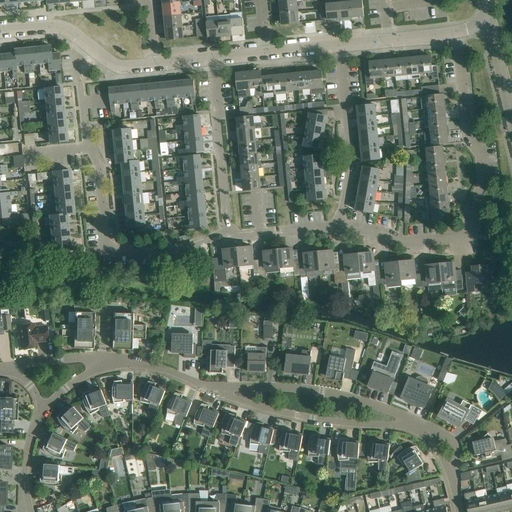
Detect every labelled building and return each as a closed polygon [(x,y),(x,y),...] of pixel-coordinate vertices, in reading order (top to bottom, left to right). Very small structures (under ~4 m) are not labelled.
[(362,1),(350,2),(352,18),(364,17),(362,1)] [(179,2),(163,4),(165,16),(181,14),(179,2)] [(297,2),(279,3),(280,14),(298,12),(297,2)] [(352,18),(350,2),(338,3),(340,19),(352,18)] [(340,19),(338,3),(326,4),(327,20),(340,19)] [(299,23),(298,12),(280,14),(282,25),(299,23)] [(182,26),(181,14),(165,16),(166,28),(182,26)] [(230,20),(232,36),(244,35),(243,19),(230,20)] [(230,20),(218,21),(220,37),(232,36),(230,20)] [(220,37),(218,21),(206,22),(208,38),(220,37)] [(183,39),(182,26),(166,28),(167,40),(183,39)] [(38,47),(40,64),(48,63),(49,71),(60,70),(58,53),(51,54),(50,46),(38,47)] [(40,64),(38,47),(27,48),(29,73),(33,72),(32,65),(40,64)] [(29,73),(27,48),(13,50),(14,54),(3,55),(4,71),(12,71),(13,79),(18,78),(16,66),(24,65),(25,73),(29,73)] [(430,56),(418,57),(420,73),(431,72),(432,80),(438,79),(437,65),(431,66),(430,56)] [(420,73),(418,57),(406,58),(408,75),(420,73)] [(406,58),(394,60),(396,76),(396,80),(408,79),(408,75),(406,58)] [(396,76),(394,60),(382,61),(384,77),(396,76)] [(384,77),(382,61),(370,62),(370,68),(364,69),(366,85),(373,85),(373,78),(384,77)] [(261,71),(248,72),(250,89),(255,88),(256,96),(262,96),(262,94),(263,94),(261,77),(261,71)] [(309,72),(311,89),(311,95),(325,94),(325,86),(324,86),(324,87),(323,87),(321,71),(309,72)] [(250,89),(248,72),(236,73),(238,90),(250,89)] [(309,72),(297,73),(299,90),(311,89),(309,72)] [(297,73),(285,75),(287,91),(299,90),(297,73)] [(285,75),(273,76),(275,92),(275,95),(287,94),(287,91),(285,75)] [(273,76),(261,77),(263,94),(275,92),(273,76)] [(193,80),(181,81),(182,97),(191,97),(192,105),(196,104),(193,80)] [(182,97),(181,81),(169,82),(171,107),(172,115),(177,114),(175,98),(182,97)] [(171,107),(169,82),(157,83),(159,100),(167,99),(168,107),(171,107)] [(159,100),(157,83),(145,85),(146,101),(155,100),(156,108),(160,108),(159,100)] [(145,85),(133,86),(135,110),(140,110),(139,102),(146,101),(145,85)] [(135,110),(133,86),(122,87),(123,104),(131,103),(132,111),(135,110)] [(422,91),(422,96),(440,94),(439,86),(421,88),(422,91)] [(45,100),(63,98),(62,87),(44,89),(45,100)] [(123,104),(122,87),(109,88),(111,113),(116,112),(116,104),(123,104)] [(428,109),(445,107),(443,95),(427,97),(428,109)] [(64,109),(63,98),(45,100),(46,111),(64,109)] [(396,114),(400,113),(399,100),(391,101),(391,108),(395,107),(396,114)] [(240,108),(240,115),(250,114),(252,114),(252,101),(250,102),(248,102),(246,107),(240,108)] [(358,118),(376,116),(375,105),(357,107),(358,118)] [(446,119),(445,107),(428,109),(430,121),(446,119)] [(64,109),(46,111),(47,122),(65,120),(64,109)] [(309,114),(307,125),(325,128),(327,117),(309,114)] [(177,130),(201,128),(200,115),(190,116),(183,117),(184,125),(176,126),(177,130)] [(377,127),(376,116),(358,118),(359,129),(377,127)] [(238,131),(254,129),(261,129),(261,123),(254,124),(253,117),(236,118),(238,131)] [(446,119),(430,121),(431,132),(447,131),(446,119)] [(65,120),(47,122),(48,133),(66,131),(65,120)] [(148,138),(157,137),(155,120),(152,121),(153,132),(148,133),(148,138)] [(409,124),(409,123),(404,123),(405,135),(410,134),(410,136),(413,135),(411,123),(409,124)] [(325,128),(307,125),(305,136),(323,139),(325,128)] [(378,137),(377,127),(359,129),(360,139),(378,137)] [(201,128),(177,130),(177,134),(184,133),(185,142),(203,140),(201,128)] [(18,129),(14,129),(12,130),(13,141),(21,141),(21,135),(18,135),(18,129)] [(114,142),(132,140),(131,129),(113,131),(114,142)] [(256,141),(254,129),(238,131),(239,143),(256,141)] [(66,131),(48,133),(49,143),(67,141),(66,131)] [(447,131),(431,132),(432,145),(448,143),(447,131)] [(25,146),(35,145),(33,135),(24,136),(25,146)] [(323,139),(305,136),(303,146),(321,149),(323,139)] [(158,148),(157,137),(148,138),(149,140),(153,140),(154,149),(158,148)] [(379,148),(378,137),(360,139),(361,150),(379,148)] [(132,140),(114,142),(115,152),(133,151),(132,140)] [(203,140),(185,142),(186,149),(178,150),(179,154),(204,152),(203,140)] [(257,153),(256,141),(239,143),(240,155),(257,153)] [(427,161),(444,159),(443,147),(426,149),(427,161)] [(379,148),(361,150),(362,161),(380,159),(379,148)] [(133,151),(115,152),(117,164),(122,163),(121,163),(134,161),(133,151)] [(257,153),(240,155),(241,167),(258,165),(261,165),(260,159),(257,159),(257,153)] [(23,155),(17,156),(13,156),(14,168),(24,167),(23,155)] [(184,169),(201,167),(200,155),(175,158),(176,162),(183,161),(184,169)] [(305,169),(323,167),(322,155),(304,157),(305,169)] [(445,171),(444,159),(427,161),(428,173),(445,171)] [(139,160),(134,161),(121,163),(122,163),(123,174),(140,172),(139,160)] [(259,177),(258,165),(241,167),(242,179),(259,177)] [(185,177),(177,178),(171,178),(172,182),(178,182),(202,179),(201,167),(184,169),(185,177)] [(324,178),(323,167),(305,169),(306,180),(324,178)] [(361,178),(379,181),(381,170),(363,167),(361,178)] [(53,184),(71,182),(70,170),(52,172),(53,184)] [(446,183),(445,171),(428,173),(430,185),(446,183)] [(140,172),(123,174),(124,184),(141,183),(140,172)] [(406,174),(406,187),(410,187),(414,186),(415,176),(411,176),(411,174),(406,174)] [(259,177),(242,179),(244,191),(260,189),(259,177)] [(325,188),(324,178),(306,180),(307,190),(325,188)] [(379,181),(361,178),(359,188),(377,191),(379,181)] [(204,191),(202,179),(178,182),(178,186),(186,185),(186,193),(204,191)] [(0,181),(0,194),(9,193),(9,189),(1,190),(0,181)] [(71,182),(53,184),(54,194),(72,192),(71,182)] [(141,183),(124,184),(125,195),(143,194),(141,183)] [(446,183),(430,185),(431,197),(447,195),(446,183)] [(406,187),(405,199),(410,199),(411,188),(414,189),(414,186),(410,187),(406,187)] [(325,188),(307,190),(308,201),(326,199),(325,188)] [(377,191),(359,188),(357,199),(375,202),(377,191)] [(204,191),(186,193),(187,201),(179,201),(180,206),(205,203),(204,191)] [(9,193),(0,194),(0,205),(11,204),(10,197),(18,196),(17,192),(9,193)] [(73,204),(72,192),(54,194),(56,205),(73,204)] [(143,194),(125,195),(126,206),(144,204),(143,194)] [(394,205),(402,207),(402,195),(399,194),(398,205),(394,205)] [(431,197),(431,198),(426,198),(427,209),(432,209),(449,207),(447,195),(431,197)] [(375,202),(357,199),(355,210),(373,213),(375,202)] [(205,203),(180,206),(180,209),(188,209),(189,217),(206,215),(205,203)] [(11,213),(11,204),(0,205),(0,218),(3,218),(4,226),(20,224),(19,212),(11,213)] [(74,214),(73,204),(56,205),(57,215),(57,216),(67,215),(74,214)] [(144,204),(126,206),(127,217),(145,215),(144,204)] [(402,207),(394,205),(393,216),(402,217),(402,207)] [(449,207),(432,209),(433,216),(429,216),(429,221),(450,219),(449,207)] [(57,216),(57,215),(49,216),(50,227),(68,225),(67,215),(57,216)] [(146,225),(145,215),(127,217),(128,228),(136,227),(137,234),(153,233),(152,224),(146,225)] [(206,215),(189,217),(189,224),(182,225),(183,230),(207,227),(206,215)] [(69,236),(68,225),(50,227),(51,238),(69,236)] [(70,247),(69,236),(51,238),(52,249),(70,247)] [(251,247),(237,248),(239,266),(252,265),(253,280),(261,279),(259,260),(253,261),(251,247)] [(239,266),(237,248),(223,250),(224,258),(212,259),(214,272),(226,271),(225,267),(239,266)] [(292,249),(277,250),(279,271),(279,272),(281,272),(294,270),(294,276),(300,275),(299,262),(298,255),(292,255),(292,249)] [(265,259),(259,260),(261,279),(267,279),(266,273),(279,272),(279,271),(277,250),(264,252),(265,259)] [(332,251),(318,252),(319,270),(320,278),(334,276),(334,282),(341,282),(339,264),(334,265),(332,251)] [(300,278),(307,277),(320,276),(319,270),(318,252),(304,253),(305,261),(299,262),(300,275),(300,278)] [(373,253),(358,254),(360,272),(368,271),(369,286),(382,285),(381,272),(375,273),(373,253)] [(345,263),(339,264),(341,282),(342,291),(348,291),(347,281),(361,279),(360,272),(358,254),(345,256),(345,263)] [(414,261),(400,262),(401,279),(415,278),(416,287),(422,286),(421,274),(415,275),(414,261)] [(401,279),(400,262),(386,264),(386,271),(381,272),(382,285),(389,284),(389,288),(402,286),(401,279)] [(442,289),(456,288),(456,290),(463,289),(461,270),(455,271),(454,263),(440,264),(441,281),(442,289)] [(441,281),(440,264),(426,266),(427,273),(421,274),(422,286),(428,286),(428,283),(441,281)] [(466,273),(467,283),(468,291),(481,290),(480,283),(488,282),(487,265),(472,267),(473,272),(466,273)] [(460,313),(464,318),(468,313),(464,309),(460,313)] [(41,311),(43,322),(50,321),(49,310),(41,311)] [(69,323),(69,330),(85,330),(86,324),(94,324),(94,312),(74,312),(74,323),(69,323)] [(134,313),(114,313),(114,325),(122,325),(122,331),(146,332),(146,325),(134,325),(134,313)] [(11,330),(9,316),(1,316),(3,330),(11,330)] [(48,341),(47,331),(47,326),(35,327),(34,324),(18,326),(21,349),(37,347),(36,341),(40,341),(40,342),(48,341)] [(273,339),(273,327),(264,326),(264,339),(273,339)] [(69,330),(61,330),(61,337),(74,337),(73,348),(93,349),(94,337),(85,337),(85,330),(69,330)] [(122,338),(114,337),(113,349),(133,350),(133,349),(138,349),(138,339),(146,339),(146,332),(122,331),(122,338)] [(368,334),(360,332),(358,340),(366,342),(368,334)] [(196,358),(196,348),(196,345),(192,344),(192,335),(174,335),(173,344),(170,344),(170,352),(184,352),(184,358),(196,358)] [(405,346),(403,353),(409,355),(411,348),(411,346),(406,344),(405,346)] [(208,364),(211,364),(210,373),(223,373),(223,366),(226,366),(226,368),(227,368),(227,367),(234,367),(235,357),(235,347),(227,346),(227,348),(219,347),(219,350),(211,350),(211,357),(209,357),(208,364)] [(266,372),(266,362),(266,347),(256,347),(256,354),(248,354),(248,372),(266,372)] [(325,370),(327,370),(326,376),(335,378),(335,380),(343,381),(345,370),(352,371),(356,350),(347,348),(345,358),(330,355),(329,363),(326,363),(325,370)] [(287,355),(286,363),(285,373),(295,374),(295,372),(299,373),(299,374),(309,375),(312,351),(302,350),(301,356),(287,355)] [(446,360),(438,379),(443,381),(451,362),(452,359),(447,357),(446,360)] [(388,394),(392,384),(396,373),(388,371),(386,376),(373,372),(368,386),(388,394)] [(402,397),(418,404),(424,406),(432,388),(426,385),(428,381),(418,376),(416,381),(410,379),(402,397)] [(114,403),(124,402),(124,399),(127,399),(127,401),(133,401),(133,393),(133,383),(126,383),(126,386),(122,386),(122,381),(114,382),(113,387),(112,392),(113,398),(114,403)] [(155,415),(162,399),(166,389),(159,387),(158,390),(155,388),(156,383),(149,381),(145,386),(143,391),(141,396),(141,401),(150,404),(148,412),(155,415)] [(507,395),(497,382),(490,388),(500,400),(507,395)] [(110,415),(104,398),(100,389),(94,391),(95,394),(92,395),(89,391),(83,394),(83,400),(85,405),(87,410),(90,415),(99,410),(103,418),(110,415)] [(182,427),(189,410),(192,401),(186,398),(185,401),(181,400),(183,395),(176,393),(172,397),(170,402),(168,407),(167,413),(177,415),(175,424),(182,427)] [(0,408),(18,410),(18,399),(10,398),(4,397),(4,398),(0,397),(0,408)] [(460,427),(465,418),(472,405),(463,400),(460,406),(448,399),(439,416),(460,427)] [(209,438),(216,421),(219,412),(213,409),(212,412),(208,411),(210,406),(202,404),(199,408),(196,413),(194,418),(194,424),(204,426),(201,435),(209,438)] [(67,431),(72,434),(78,426),(85,432),(91,427),(79,414),(78,413),(74,408),(72,406),(67,411),(69,413),(66,415),(62,412),(57,418),(60,423),(63,427),(67,431)] [(18,410),(0,408),(0,419),(1,420),(0,432),(12,433),(13,420),(17,421),(18,410)] [(236,447),(243,430),(247,421),(241,419),(239,421),(236,420),(237,415),(230,413),(226,418),(224,422),(222,428),(222,433),(231,436),(229,444),(236,447)] [(268,455),(272,438),(274,428),(267,426),(267,429),(263,429),(264,423),(256,423),(253,428),(251,435),(249,435),(248,441),(250,441),(250,444),(260,445),(259,453),(268,455)] [(280,449),(280,451),(289,452),(289,459),(298,461),(301,444),(303,434),(296,433),(295,436),(292,435),(292,430),(284,430),(282,436),(280,442),(278,442),(278,449),(280,449)] [(56,457),(62,458),(62,459),(66,449),(74,452),(77,445),(52,433),(49,439),(52,440),(50,443),(45,442),(43,449),(47,453),(51,455),(56,457)] [(488,433),(479,440),(472,442),(475,455),(474,455),(482,454),(483,458),(482,459),(483,459),(501,455),(502,461),(511,458),(511,447),(511,444),(507,445),(505,439),(494,441),(488,433)] [(309,444),(308,449),(308,456),(318,456),(318,464),(327,465),(330,438),(324,437),(323,440),(319,440),(319,435),(312,435),(310,439),(309,444)] [(351,469),(357,469),(358,455),(358,451),(358,447),(359,441),(352,441),(352,444),(348,444),(348,438),(340,439),(338,444),(337,450),(338,455),(339,461),(340,461),(341,468),(351,469)] [(378,462),(378,470),(386,471),(389,443),(383,443),(382,446),(378,445),(378,440),(371,440),(369,445),(368,451),(367,456),(368,462),(378,462)] [(0,457),(10,457),(10,446),(2,446),(3,445),(0,445),(0,457)] [(161,446),(158,451),(166,454),(168,449),(161,446)] [(409,472),(416,468),(425,462),(421,456),(418,458),(417,455),(420,452),(416,446),(410,447),(405,450),(401,453),(397,457),(404,465),(406,463),(408,465),(406,466),(409,472)] [(10,457),(0,457),(0,468),(2,469),(2,468),(9,468),(10,457)] [(57,486),(62,485),(62,475),(58,475),(58,472),(60,472),(61,466),(53,465),(43,465),(42,471),(45,472),(45,475),(40,476),(40,483),(46,485),(51,486),(57,486)] [(99,469),(97,482),(100,482),(106,478),(107,470),(99,469)] [(263,472),(256,470),(254,477),(262,479),(263,472)] [(440,478),(429,481),(430,486),(441,484),(440,478)] [(429,481),(418,483),(419,489),(430,486),(429,481)] [(419,489),(418,483),(408,485),(409,491),(419,489)] [(408,485),(397,488),(398,493),(409,491),(408,485)] [(486,490),(476,493),(475,493),(479,511),(490,511),(487,497),(486,490)] [(479,511),(475,493),(476,493),(475,491),(464,494),(468,511),(479,511)] [(154,511),(153,497),(152,492),(145,494),(145,499),(134,501),(136,509),(136,511),(154,511)] [(511,508),(508,492),(498,495),(501,511),(503,511),(511,510),(511,508)] [(179,503),(172,503),(172,511),(184,511),(184,510),(190,510),(189,493),(179,494),(179,503)] [(199,494),(189,493),(190,510),(196,510),(196,511),(207,511),(208,502),(201,502),(199,494)] [(208,502),(207,511),(219,511),(220,510),(226,510),(227,494),(217,494),(215,502),(208,502)] [(227,494),(226,510),(231,511),(243,511),(244,504),(238,504),(237,495),(227,494)] [(501,511),(498,495),(487,497),(490,511),(501,511)] [(172,511),(172,503),(165,504),(163,496),(153,497),(154,511),(172,511)] [(244,504),(243,511),(261,511),(264,499),(256,498),(255,506),(244,504)] [(435,509),(435,511),(447,511),(444,498),(433,501),(435,509)] [(271,501),(264,499),(261,511),(279,511),(280,508),(270,506),(271,501)]
